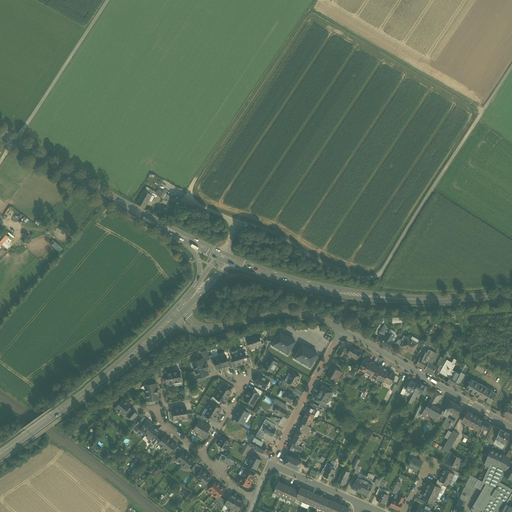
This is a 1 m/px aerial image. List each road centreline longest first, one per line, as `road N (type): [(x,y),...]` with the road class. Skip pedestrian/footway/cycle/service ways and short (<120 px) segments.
road 1 (residential): [(511,66),(374,276),(346,273),(236,221)]
road 2 (primary): [(222,256),(305,285),(373,297),(511,294)]
road 3 (secondary): [(176,312),(0,452)]
road 4 (track): [(314,0),(196,178)]
road 5 (track): [(309,9),(483,109)]
road 6 (residential): [(341,329),(511,427)]
road 7 (primary): [(13,142),(178,235)]
road 8 (residential): [(176,312),(203,328),(286,312),(341,329)]
road 9 (residential): [(106,0),(13,142)]
road 10 (residential): [(341,329),(270,464)]
